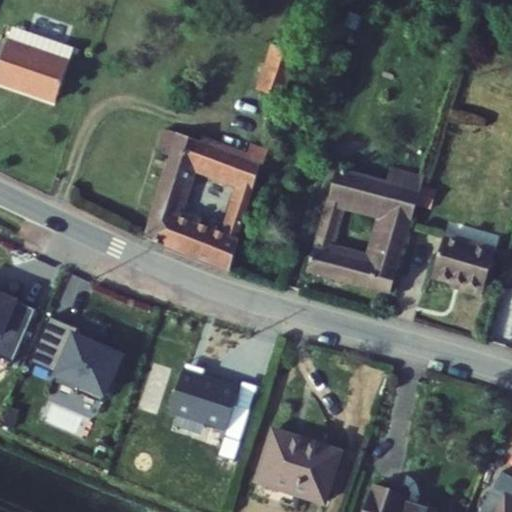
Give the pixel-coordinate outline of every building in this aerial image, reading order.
[(32,34),(16,29),(12,44),(28,48),(32,34)] [(79,48),(32,34),(28,48),(12,44),(0,82),(63,101),(79,48)] [(297,64),(277,58),(261,108),(281,114),(297,64)] [(255,137),(251,151),(168,127),(161,148),(176,153),(151,236),(238,261),(244,241),(242,240),(256,192),(258,193),(273,142),(255,137)] [(340,178),(315,271),(392,292),(417,198),(340,178)] [(423,183),(418,202),(432,206),(437,187),(423,183)] [(497,252),(446,237),(434,278),(457,285),(458,282),(486,290),(497,252)] [(0,276),(0,317),(23,327),(14,347),(34,355),(57,301),(0,276)] [(72,308),(52,354),(101,376),(98,383),(123,393),(143,347),(97,327),(100,320),(72,308)] [(263,377),(205,362),(194,403),(252,419),(263,377)] [(349,448),(281,424),(264,472),(333,496),(349,448)] [(442,511),(445,504),(415,494),(416,489),(385,478),(373,511),(442,511)] [(511,511),(511,481),(505,478),(493,501),(506,508),(504,511),(511,511)]
